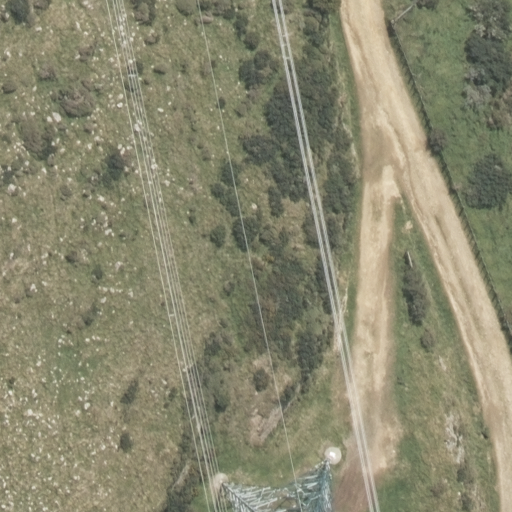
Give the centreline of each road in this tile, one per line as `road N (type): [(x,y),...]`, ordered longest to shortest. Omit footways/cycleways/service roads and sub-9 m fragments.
road 1 (track): [(368,511),(383,253),(379,77)]
road 2 (track): [(511,433),(490,351),(379,77)]
